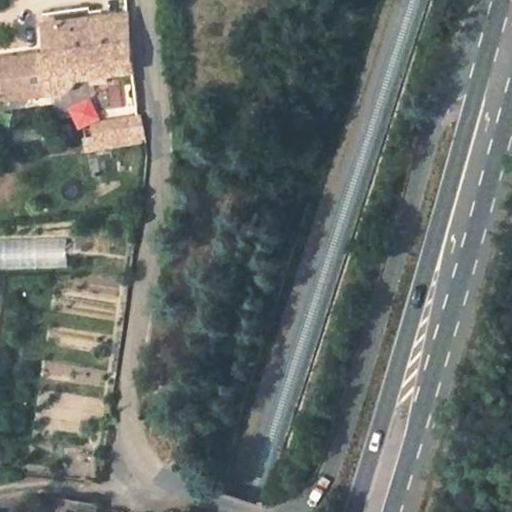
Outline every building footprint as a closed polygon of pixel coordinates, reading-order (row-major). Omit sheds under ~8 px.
[(128,69),(125,36),(122,12),(118,12),(102,15),(38,24),(41,52),(38,52),(42,92),(60,90),(73,76),(128,69)] [(0,97),(42,92),(38,52),(0,56),(0,97)] [(88,98),(67,108),(78,130),(98,120),(88,98)] [(139,140),(135,117),(92,124),(95,147),(139,140)] [(64,238),(0,241),(0,267),(66,265),(64,238)] [(94,511),(95,507),(60,499),(58,511),(94,511)]
